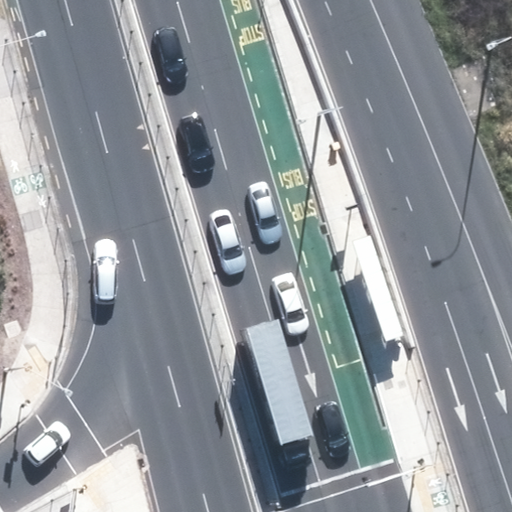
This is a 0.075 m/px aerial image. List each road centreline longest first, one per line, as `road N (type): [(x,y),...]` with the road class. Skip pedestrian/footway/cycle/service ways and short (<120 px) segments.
road 1 (secondary): [(195,0),(351,511)]
road 2 (motorway): [(324,0),(367,96),(511,500)]
road 3 (secondary): [(145,272),(65,0)]
road 4 (motorway): [(0,480),(99,397),(123,354),(145,272)]
road 5 (secondary): [(207,511),(145,272)]
